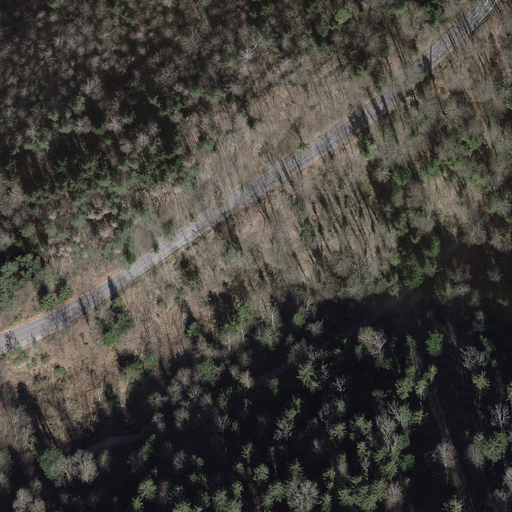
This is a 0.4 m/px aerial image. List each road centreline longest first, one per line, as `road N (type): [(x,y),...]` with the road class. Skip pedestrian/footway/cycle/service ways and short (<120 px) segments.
road 1 (track): [(511,195),(397,306),(177,432),(112,441),(0,496)]
road 2 (tertiary): [(0,345),(117,286),(259,190),(393,93),(464,34),(488,0)]
